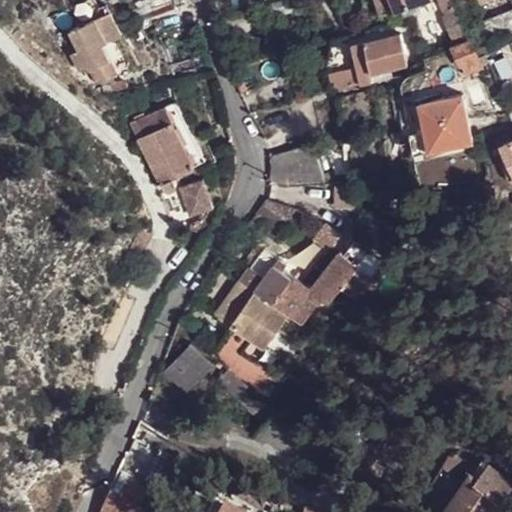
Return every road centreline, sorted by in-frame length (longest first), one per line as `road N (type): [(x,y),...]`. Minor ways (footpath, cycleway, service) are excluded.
road 1 (residential): [(85,511),(151,361),(244,190),(247,127),(199,0)]
road 2 (unknown): [(183,299),(138,172),(0,29)]
